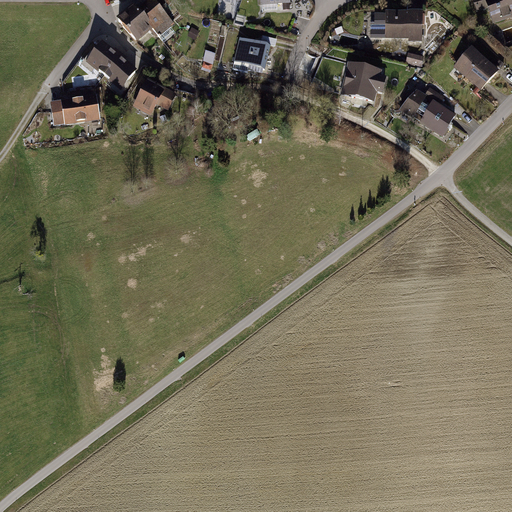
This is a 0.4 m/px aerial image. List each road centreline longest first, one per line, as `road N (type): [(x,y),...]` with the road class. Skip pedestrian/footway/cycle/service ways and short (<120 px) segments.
road 1 (tertiary): [(0,507),(443,177)]
road 2 (residential): [(101,5),(133,49),(176,77),(286,92)]
road 3 (residential): [(286,92),(368,124),(443,177)]
